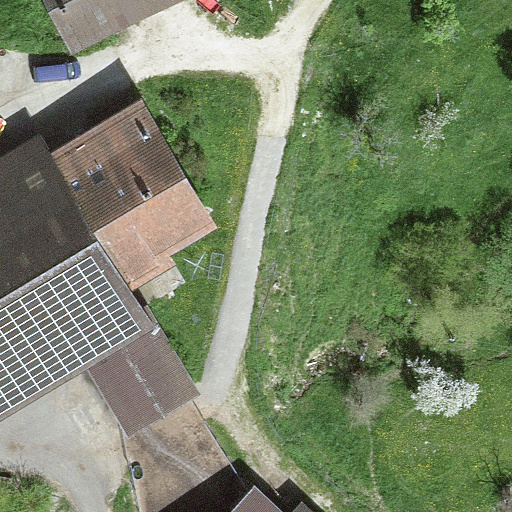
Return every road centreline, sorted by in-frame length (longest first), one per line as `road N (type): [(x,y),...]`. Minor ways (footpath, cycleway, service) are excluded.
road 1 (track): [(320,0),(284,62),(218,353),(218,385),(253,446)]
road 2 (track): [(52,103),(151,59),(211,50),(284,62)]
